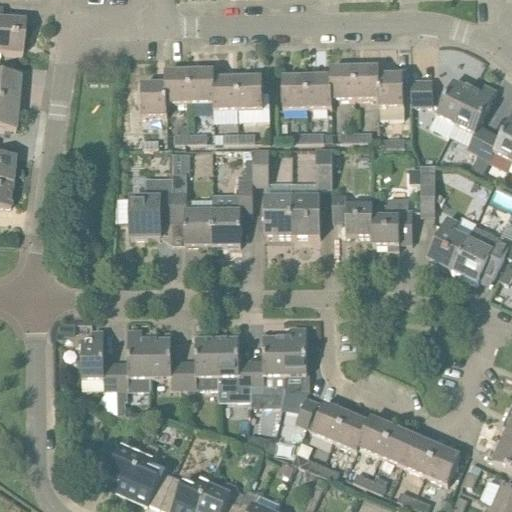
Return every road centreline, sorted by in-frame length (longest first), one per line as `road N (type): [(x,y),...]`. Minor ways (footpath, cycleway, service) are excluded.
road 1 (residential): [(165,28),(69,32),(33,302)]
road 2 (residential): [(509,56),(481,38),(432,25),(165,28)]
road 3 (residential): [(327,302),(33,302)]
road 4 (residential): [(33,302),(36,474),(55,511)]
road 5 (residential): [(430,427),(331,380),(327,302)]
road 6 (residential): [(492,330),(440,310),(327,302)]
road 7 (residential): [(430,427),(460,422),(492,330)]
